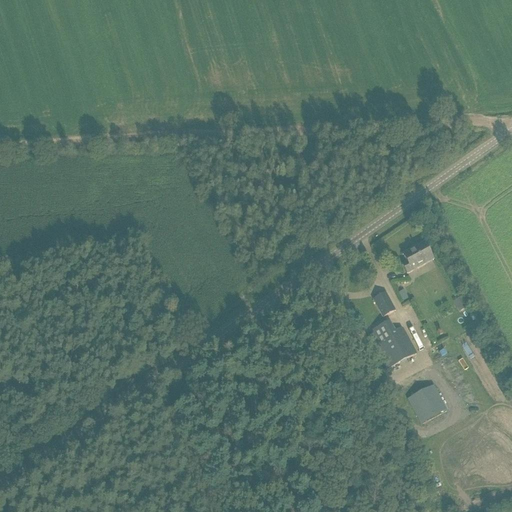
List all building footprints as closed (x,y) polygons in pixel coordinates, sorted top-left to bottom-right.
[(401,264),(405,273),(406,275),(425,265),(424,263),(432,258),(424,243),(413,249),(414,251),(403,257),(406,261),(401,264)] [(395,311),(385,293),(373,300),(382,318),(395,311)] [(455,297),(447,299),(450,309),(458,307),(455,297)] [(405,325),(410,323),(405,307),(400,309),(405,325)] [(371,332),(390,368),(416,355),(402,328),(394,332),(389,322),(371,332)] [(448,382),(442,385),(446,391),(451,388),(448,382)]
